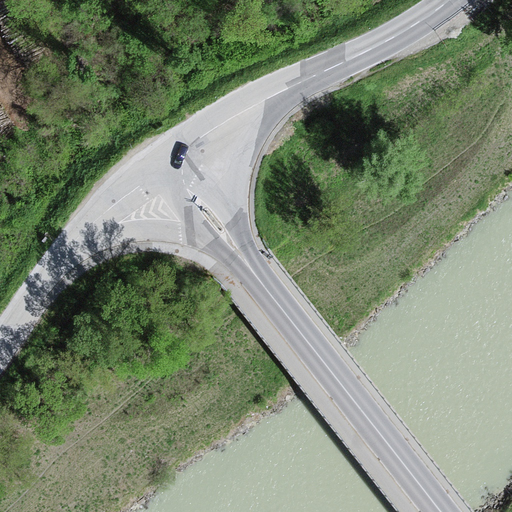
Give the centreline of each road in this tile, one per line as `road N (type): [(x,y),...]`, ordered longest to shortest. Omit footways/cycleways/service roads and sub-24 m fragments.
road 1 (tertiary): [(441,511),(191,194),(181,164),(193,143),(236,114),(401,33),(450,0)]
road 2 (track): [(181,164),(75,243),(0,333)]
